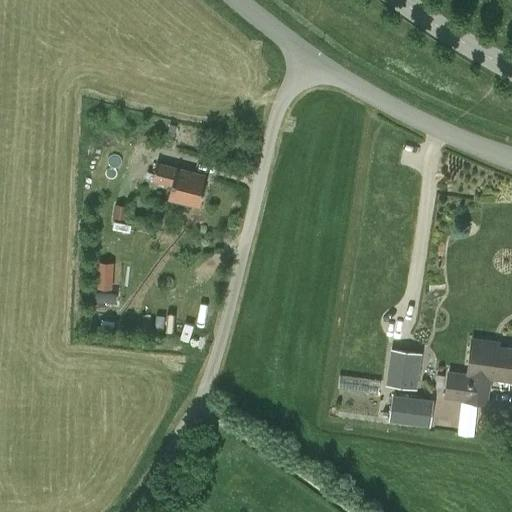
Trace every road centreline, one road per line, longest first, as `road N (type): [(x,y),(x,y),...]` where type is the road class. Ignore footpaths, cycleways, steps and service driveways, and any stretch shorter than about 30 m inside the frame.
road 1 (unclassified): [(137,511),(199,404),(279,98),(311,57)]
road 2 (unclassified): [(311,57),(434,126),(511,157)]
road 3 (track): [(199,404),(353,511)]
road 4 (unclassified): [(511,68),(406,0)]
